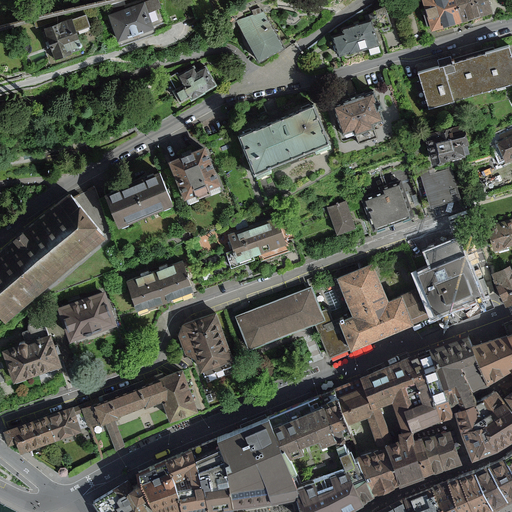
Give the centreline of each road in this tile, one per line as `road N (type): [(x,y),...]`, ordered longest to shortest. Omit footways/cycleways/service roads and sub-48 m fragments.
road 1 (residential): [(65,496),(144,453),(477,315),(511,309)]
road 2 (residential): [(259,82),(144,138),(0,232)]
road 3 (residential): [(259,82),(327,78),(511,22)]
